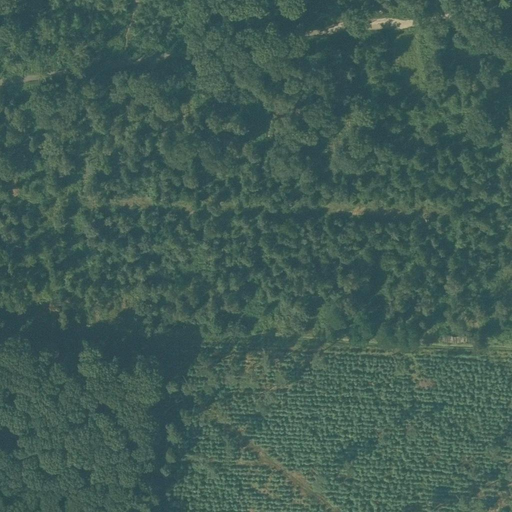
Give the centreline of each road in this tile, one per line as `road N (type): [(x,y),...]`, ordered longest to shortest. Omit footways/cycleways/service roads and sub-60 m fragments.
road 1 (track): [(0,80),(511,4)]
road 2 (track): [(511,345),(0,334)]
